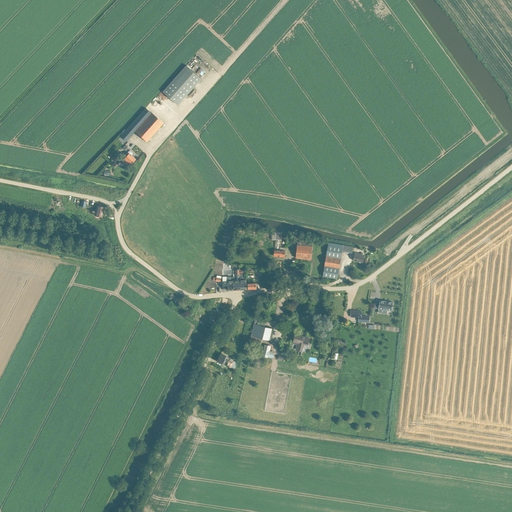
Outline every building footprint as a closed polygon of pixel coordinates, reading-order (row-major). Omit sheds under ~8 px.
[(178,105),(201,79),(186,65),(163,91),(178,105)] [(151,113),(145,108),(120,136),(126,141),(135,131),(134,131),(151,113)] [(146,142),(163,123),(151,112),(151,113),(134,131),(135,131),(146,142)] [(130,165),(135,159),(132,156),(134,153),(131,151),(124,159),(130,165)] [(102,217),(104,207),(97,206),(94,215),(102,217)] [(313,260),(314,256),(311,256),(312,251),(313,244),(298,242),(296,253),(296,258),(313,260)] [(352,252),(353,247),(328,243),(323,277),(337,279),(342,250),(352,252)] [(361,254),(355,252),(353,260),(363,263),(364,256),(362,255),(362,253),(361,253),(361,254)] [(395,274),(386,279),(389,284),(398,280),(395,274)] [(234,281),(233,277),(230,277),(230,276),(227,277),(227,281),(223,281),(223,290),(228,290),(234,290),(234,281)] [(375,303),(374,308),(379,309),(378,313),(387,314),(387,310),(392,311),(393,302),(380,300),(379,303),(375,303)] [(369,322),(369,317),(361,316),(361,311),(351,311),(351,317),(359,317),(359,322),(369,322)] [(256,317),(250,339),(257,341),(262,342),(263,339),(271,341),(273,334),(274,329),(257,325),(258,322),(266,324),(267,320),(256,317)] [(307,345),(308,343),(309,338),(295,334),(293,342),(300,343),(298,350),(302,351),(303,344),(307,345)] [(273,359),(274,352),(270,351),(271,346),(264,345),(262,356),(273,359)] [(221,353),(217,361),(221,363),(223,364),(224,365),(224,363),(223,363),(227,356),(225,356),(221,353)] [(230,358),(226,366),(231,368),(234,360),(230,358)]
